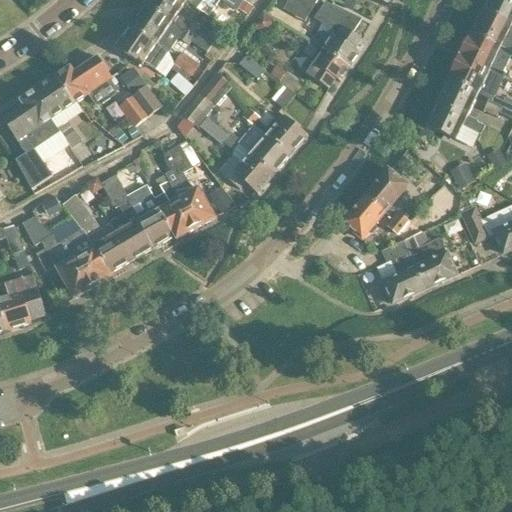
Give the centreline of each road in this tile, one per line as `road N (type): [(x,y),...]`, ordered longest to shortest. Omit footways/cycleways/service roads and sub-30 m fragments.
road 1 (residential): [(22,403),(205,305),(316,212),(371,139),(439,0)]
road 2 (secondary): [(346,409),(0,502)]
road 3 (secondary): [(69,511),(284,442),(346,409)]
road 4 (secondary): [(346,409),(511,341)]
